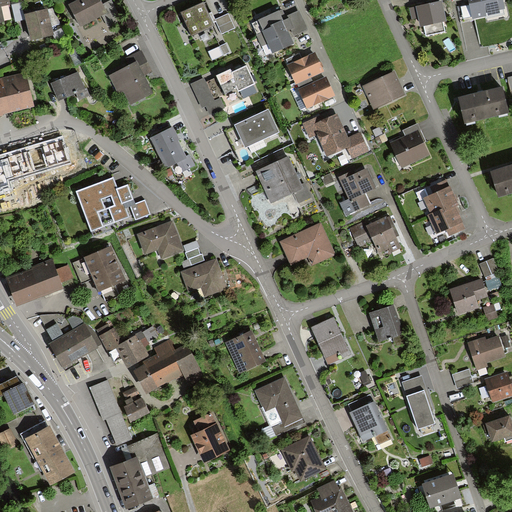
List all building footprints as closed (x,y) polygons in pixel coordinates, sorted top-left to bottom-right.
[(77,27),(101,14),(103,13),(99,6),(96,0),(76,0),(66,5),(77,27)] [(501,12),(498,0),(469,0),(472,17),(501,12)] [(103,13),(101,14),(106,25),(118,19),(109,1),(99,6),(103,13)] [(204,1),(180,11),(191,36),(215,26),(204,1)] [(445,19),(441,1),(410,7),(412,18),(420,16),(421,24),(445,19)] [(48,9),(55,27),(61,25),(54,6),(48,9)] [(45,10),(23,14),(28,40),(50,35),(45,10)] [(279,11),(252,22),(258,36),(263,34),(270,51),(291,43),(288,37),(305,30),(297,11),(282,17),(279,11)] [(229,14),(216,19),(222,34),(235,28),(229,14)] [(230,52),(226,43),(208,51),(212,60),(230,52)] [(128,64),(107,75),(116,94),(121,91),(127,103),(148,92),(140,74),(149,70),(140,50),(125,58),(128,64)] [(284,58),(287,65),(299,59),(297,53),(284,58)] [(287,65),(294,82),(308,76),(320,71),(312,54),(299,59),(287,65)] [(254,84),(246,66),(232,72),(230,69),(215,75),(224,95),(237,89),(238,91),(254,84)] [(76,71),(50,82),(56,99),(74,92),(77,99),(86,95),(76,71)] [(401,94),(391,73),(362,86),(372,108),(401,94)] [(23,74),(0,79),(0,88),(6,113),(31,107),(23,74)] [(294,82),(298,89),(311,83),(308,76),(294,82)] [(215,102),(215,101),(204,78),(191,84),(202,108),(206,106),(215,102)] [(311,83),(298,89),(305,106),(331,95),(323,78),(311,83)] [(499,87),(457,97),(462,121),(505,111),(499,87)] [(221,98),(215,101),(215,102),(206,106),(209,114),(225,108),(221,98)] [(279,132),(268,109),(234,125),(244,147),(279,132)] [(334,110),(302,124),(308,137),(316,134),(325,156),(347,147),(351,158),(367,152),(359,133),(345,138),(334,110)] [(404,139),(418,133),(419,132),(416,124),(401,130),(404,139)] [(173,126),(150,138),(166,169),(177,163),(182,172),(196,165),(190,154),(186,156),(178,142),(180,141),(173,126)] [(211,140),(219,157),(236,149),(229,132),(211,140)] [(426,154),(418,133),(404,139),(390,145),(399,166),(426,154)] [(0,157),(0,190),(10,187),(8,179),(68,161),(62,139),(52,142),(0,157)] [(289,156),(257,170),(272,202),(294,192),(298,203),(311,197),(304,182),(302,183),(289,156)] [(511,164),(491,171),(498,194),(511,190),(511,164)] [(352,171),(339,177),(349,198),(339,203),(346,216),(371,204),(366,193),(376,188),(367,168),(353,174),(352,171)] [(334,181),(330,173),(322,177),(326,185),(334,181)] [(455,200),(458,199),(448,176),(433,182),(436,190),(426,194),(433,209),(455,200)] [(113,178),(76,191),(91,231),(128,217),(123,203),(134,199),(129,184),(117,188),(113,178)] [(150,214),(145,200),(130,205),(135,220),(150,214)] [(465,224),(455,200),(433,209),(430,211),(436,226),(446,222),(449,230),(465,224)] [(400,245),(387,213),(366,222),(371,234),(378,249),(390,244),(392,248),(400,245)] [(172,220),(138,233),(146,254),(158,249),(162,259),(184,250),(172,220)] [(371,234),(366,222),(350,229),(355,241),(371,234)] [(321,223),(281,242),(291,264),(308,256),(312,264),(335,253),(321,223)] [(186,252),(198,248),(200,247),(198,241),(183,246),(186,252)] [(111,247),(72,264),(81,285),(94,279),(99,291),(125,279),(111,247)] [(183,268),(205,260),(202,253),(200,254),(198,248),(186,252),(188,259),(181,261),(183,268)] [(492,256),(479,261),(483,274),(497,269),(492,256)] [(216,258),(182,270),(189,291),(201,287),(205,296),(227,289),(216,258)] [(50,261),(4,278),(14,305),(59,288),(50,261)] [(59,282),(71,278),(67,265),(55,269),(59,282)] [(496,285),(495,276),(486,277),(487,286),(496,285)] [(481,277),(451,285),(458,309),(475,304),(473,295),(485,292),(481,277)] [(495,302),(484,305),(487,317),(498,314),(495,302)] [(407,342),(394,304),(369,313),(379,342),(393,337),(396,346),(407,342)] [(98,348),(80,318),(72,315),(40,316),(54,341),(49,343),(65,370),(80,362),(78,359),(98,348)] [(335,316),(311,327),(329,365),(352,354),(335,316)] [(250,326),(225,337),(240,368),(264,356),(250,326)] [(114,328),(100,335),(109,352),(117,348),(127,367),(149,356),(144,348),(149,345),(148,342),(158,337),(153,327),(122,342),(114,328)] [(486,337),(468,342),(477,370),(489,366),(488,363),(507,357),(500,335),(486,339),(486,337)] [(508,335),(502,337),(503,342),(504,342),(506,347),(510,346),(508,341),(510,340),(508,335)] [(134,370),(146,394),(183,376),(187,383),(201,376),(186,345),(174,350),(169,340),(155,347),(159,355),(145,362),(146,364),(134,370)] [(469,369),(452,375),(457,388),(474,383),(469,369)] [(508,371),(485,379),(493,402),(511,395),(511,375),(509,376),(508,371)] [(17,376),(0,384),(0,396),(3,395),(13,415),(35,404),(24,383),(21,385),(17,376)] [(402,382),(407,396),(424,390),(431,411),(434,410),(422,376),(402,382)] [(285,377),(255,390),(272,428),(273,428),(283,423),(284,426),(303,418),(285,377)] [(133,440),(108,380),(89,388),(102,420),(106,418),(117,446),(133,440)] [(135,386),(123,392),(128,404),(124,406),(131,421),(150,412),(142,396),(141,397),(135,386)] [(431,411),(424,390),(407,396),(418,429),(420,428),(423,435),(435,431),(433,424),(435,423),(431,411)] [(391,438),(371,394),(349,404),(352,411),(349,413),(363,442),(375,437),(378,444),(391,438)] [(231,450),(211,412),(192,422),(197,431),(190,435),(205,463),(218,457),(231,450)] [(511,439),(511,421),(510,416),(486,423),(492,443),(504,439),(505,442),(511,439)] [(305,422),(303,418),(284,426),(283,423),(273,428),(276,435),(305,422)] [(49,425),(25,438),(50,484),(74,470),(49,425)] [(18,443),(10,427),(0,431),(0,440),(4,449),(18,443)] [(109,467),(117,488),(143,478),(171,468),(158,434),(126,446),(131,459),(109,467)] [(326,469),(310,435),(281,449),(292,472),(295,470),(300,482),(326,469)] [(433,463),(430,456),(419,460),(422,467),(433,463)] [(453,471),(422,482),(430,506),(461,495),(453,471)] [(150,497),(143,478),(117,488),(124,507),(150,497)] [(339,487),(335,479),(317,488),(321,495),(311,500),(317,511),(354,511),(342,485),(339,487)] [(511,498),(510,492),(494,497),(496,506),(511,502),(511,498)]
